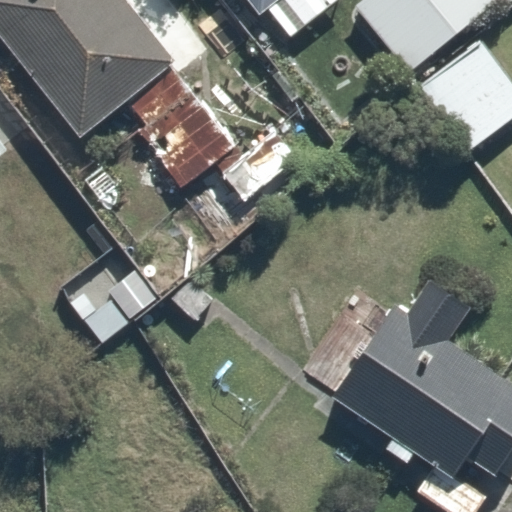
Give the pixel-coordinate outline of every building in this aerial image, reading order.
[(0,0),(0,38),(74,134),(171,59),(124,0),(0,0)] [(244,0),(255,14),(273,0),(244,0)] [(352,0),(403,64),(483,0),(352,0)] [(511,81),(477,29),(413,73),(460,142),(511,106),(511,81)] [(194,77),(141,117),(133,124),(181,187),(211,163),(240,198),(302,148),(275,115),(244,140),(194,77)] [(0,158),(12,150),(0,134),(0,158)] [(0,258),(0,336),(8,345),(46,313),(0,258)] [(140,307),(111,269),(56,311),(85,349),(140,307)] [(364,270),(274,409),(421,504),(487,403),(394,343),(419,305),(364,270)]
